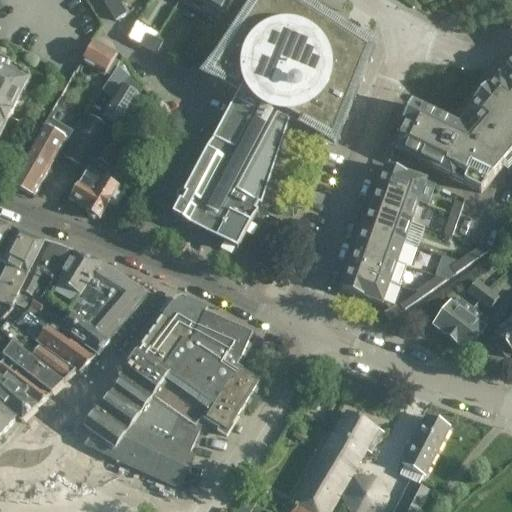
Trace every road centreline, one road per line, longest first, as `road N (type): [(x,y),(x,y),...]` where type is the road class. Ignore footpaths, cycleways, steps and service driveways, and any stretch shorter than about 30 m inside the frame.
road 1 (residential): [(0,201),(175,269),(294,328)]
road 2 (residential): [(294,328),(409,29)]
road 3 (unclassified): [(511,407),(318,338)]
road 4 (unclassified): [(209,511),(318,338)]
road 5 (residential): [(0,470),(12,457),(53,459),(165,511)]
